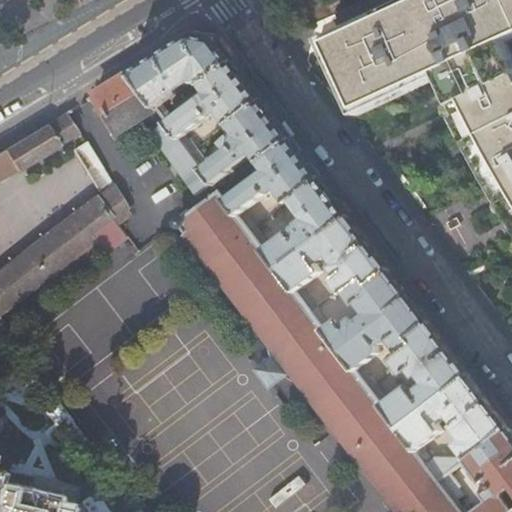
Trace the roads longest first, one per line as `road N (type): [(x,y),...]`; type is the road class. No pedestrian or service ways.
road 1 (residential): [(233,0),(511,372)]
road 2 (secondary): [(168,0),(0,100)]
